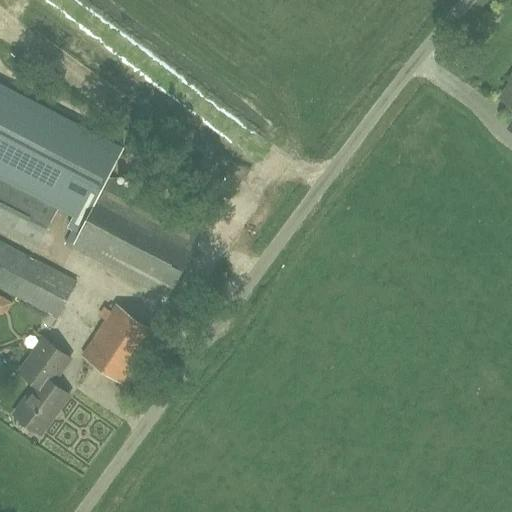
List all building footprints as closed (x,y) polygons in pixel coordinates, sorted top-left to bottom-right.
[(511,82),(502,97),(511,103),(511,124),(510,128),(511,129),(511,82)] [(66,244),(164,295),(198,229),(200,226),(109,178),(124,149),(0,84),(0,175),(75,215),(70,226),(74,228),(66,244)] [(59,207),(0,176),(0,224),(38,245),(59,207)] [(0,241),(0,285),(53,314),(49,320),(55,323),(77,282),(0,241)] [(127,384),(161,334),(117,305),(83,355),(127,384)] [(44,376),(53,382),(71,358),(45,339),(21,372),(38,385),(44,376)] [(70,395),(53,382),(44,376),(38,385),(16,414),(41,433),(70,395)]
